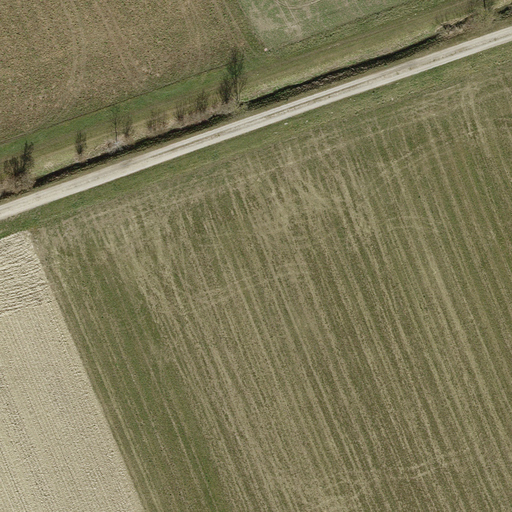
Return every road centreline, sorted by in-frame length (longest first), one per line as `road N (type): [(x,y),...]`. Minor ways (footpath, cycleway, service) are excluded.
road 1 (track): [(0,206),(511,28)]
road 2 (track): [(0,160),(467,0)]
